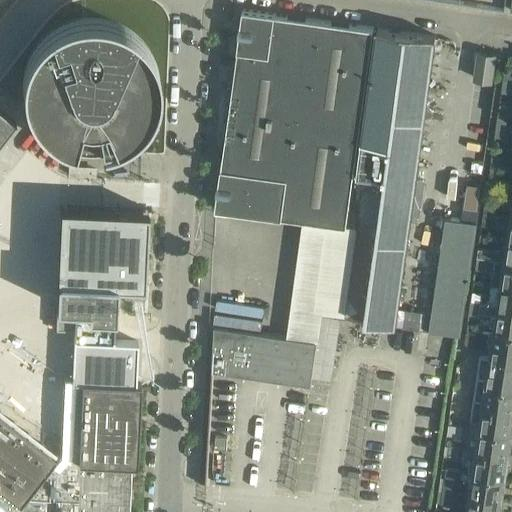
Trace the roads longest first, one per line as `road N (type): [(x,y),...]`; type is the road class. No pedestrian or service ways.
road 1 (unclassified): [(170,511),(193,0)]
road 2 (unclassified): [(511,28),(314,0)]
